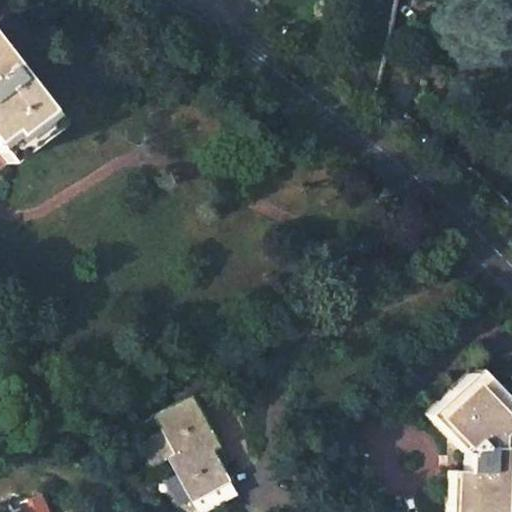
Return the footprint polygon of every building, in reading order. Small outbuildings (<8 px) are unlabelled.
[(0,46),(0,151),(12,167),(63,127),(0,46)] [(497,190),(493,195),(504,206),(508,201),(497,190)] [(511,424),(511,425),(462,373),(420,414),(458,456),(457,470),(441,471),(440,511),(498,511),(502,439),(511,449),(511,424)] [(202,511),(239,496),(214,436),(222,433),(205,393),(176,404),(174,398),(168,401),(170,407),(138,420),(156,461),(177,452),(202,511)] [(17,505),(20,511),(46,511),(39,496),(17,505)]
